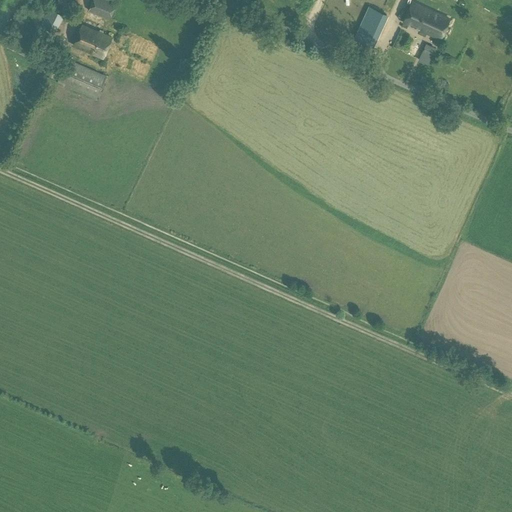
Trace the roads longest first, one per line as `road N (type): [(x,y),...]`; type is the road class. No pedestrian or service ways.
road 1 (track): [(511,396),(0,169)]
road 2 (unclassified): [(215,0),(511,131)]
